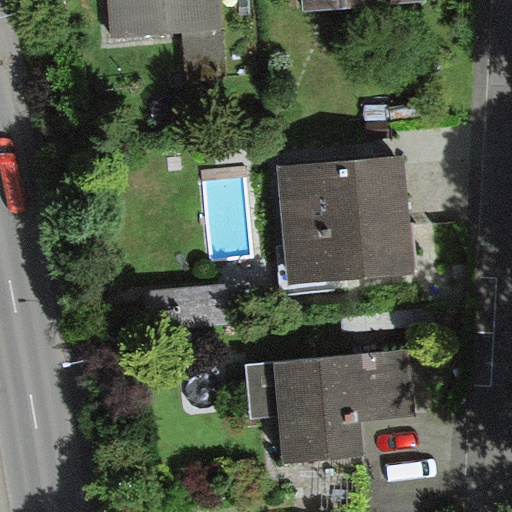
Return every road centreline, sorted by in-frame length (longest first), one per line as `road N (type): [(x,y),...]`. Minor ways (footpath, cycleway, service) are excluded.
road 1 (primary): [(0,226),(47,511)]
road 2 (residential): [(499,511),(511,264)]
